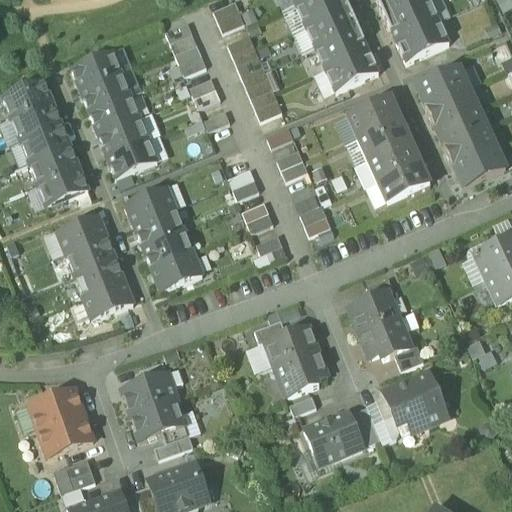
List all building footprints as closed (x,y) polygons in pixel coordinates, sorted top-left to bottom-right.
[(274,0),(282,17),(295,11),(289,0),(274,0)] [(289,0),(295,11),(318,0),(289,0)] [(318,0),(295,11),(305,33),(348,13),(343,1),(342,1),(342,0),(318,0)] [(429,6),(425,0),(383,0),(375,4),(385,26),(429,6)] [(440,0),(429,6),(439,28),(450,22),(440,0)] [(511,13),(511,7),(508,0),(499,0),(494,3),(502,19),(511,13)] [(439,28),(429,6),(385,26),(391,38),(396,48),(439,28)] [(213,17),(217,28),(239,19),(235,8),(213,17)] [(282,17),(291,39),(305,33),(295,11),(282,17)] [(252,13),(241,18),(246,30),(257,26),(252,13)] [(305,33),(315,55),(358,35),(348,13),(305,33)] [(244,30),(239,19),(217,28),(222,39),(244,30)] [(449,50),(439,28),(396,48),(398,53),(403,64),(406,70),(449,50)] [(165,39),(170,50),(192,40),(187,29),(165,39)] [(315,55),(305,33),(291,39),(301,61),(315,55)] [(315,55),(324,76),(368,57),(364,47),(358,35),(315,55)] [(170,50),(175,61),(197,51),(192,40),(170,50)] [(227,50),(231,61),(253,52),(249,41),(227,50)] [(175,61),(179,72),(201,62),(197,51),(175,61)] [(231,61),(236,72),(258,63),(255,56),(253,52),(231,61)] [(112,58),(121,80),(132,75),(123,53),(112,58)] [(371,63),(368,57),(324,76),(335,99),(378,79),(376,73),(371,62),(371,63)] [(71,74),(80,97),(121,80),(112,58),(71,74)] [(179,72),(184,83),(206,73),(201,62),(179,72)] [(236,72),(241,83),(263,74),(258,63),(236,72)] [(473,71),(460,77),(468,95),(482,89),(473,71)] [(241,83),(245,95),(268,85),(264,78),(263,74),(241,83)] [(141,97),(132,75),(121,80),(130,102),(141,97)] [(416,94),(425,115),(468,95),(460,77),(459,75),(416,94)] [(323,104),(335,99),(324,76),(313,81),(323,104)] [(130,102),(121,80),(80,97),(89,119),(130,102)] [(189,94),(193,105),(215,95),(211,84),(189,94)] [(1,102),(11,124),(51,108),(42,85),(1,102)] [(245,95),(250,106),(272,96),(268,85),(245,95)] [(215,95),(193,105),(198,115),(220,106),(215,95)] [(425,115),(435,135),(477,115),(468,95),(425,115)] [(250,106),(255,117),(277,107),(274,100),(272,96),(250,106)] [(139,124),(130,102),(89,119),(98,141),(139,124)] [(347,122),(357,144),(400,125),(389,103),(347,122)] [(282,118),(277,107),(255,117),(260,128),(282,118)] [(11,124),(20,147),(60,130),(51,108),(11,124)] [(487,135),(477,115),(435,135),(444,155),(487,135)] [(203,127),(207,138),(229,129),(225,118),(203,127)] [(152,119),(139,124),(148,147),(159,142),(161,141),(152,119)] [(345,150),(346,149),(357,144),(347,122),(334,127),(345,150)] [(20,147),(11,124),(0,128),(0,133),(8,152),(9,151),(20,147)] [(148,147),(139,124),(98,141),(107,163),(148,147)] [(357,144),(367,166),(410,147),(400,125),(357,144)] [(201,126),(184,133),(188,143),(205,135),(201,126)] [(20,147),(29,169),(69,152),(60,130),(20,147)] [(266,144),(271,155),(293,146),(289,135),(266,144)] [(496,155),(487,135),(444,155),(453,174),(496,155)] [(148,147),(157,169),(168,164),(159,142),(148,147)] [(356,171),(367,166),(357,144),(346,149),(356,171)] [(20,147),(9,151),(17,173),(29,169),(20,147)] [(157,169),(148,147),(107,163),(116,185),(131,179),(157,169)] [(367,166),(377,188),(420,169),(410,147),(367,166)] [(29,169),(38,191),(79,175),(69,152),(29,169)] [(496,155),(453,174),(462,195),(505,175),(496,155)] [(276,166),(281,177),(303,167),(298,157),(276,166)] [(364,194),(365,194),(377,188),(367,166),(356,171),(354,172),(364,194)] [(281,177),(285,188),(307,178),(303,167),(281,177)] [(430,192),(420,169),(377,188),(388,211),(430,192)] [(87,197),(79,175),(38,191),(47,213),(76,201),(87,197)] [(249,176),(228,185),(232,196),(254,186),(249,176)] [(131,179),(116,185),(120,195),(135,189),(131,179)] [(232,196),(236,207),(259,197),(254,186),(232,196)] [(375,216),(388,211),(377,188),(365,194),(375,216)] [(177,189),(166,193),(175,216),(186,211),(177,189)] [(321,211),(322,213),(332,209),(324,190),(314,194),(321,211)] [(47,213),(38,191),(27,196),(36,218),(47,213)] [(125,210),(134,232),(175,216),(166,193),(125,210)] [(76,201),(80,211),(91,206),(87,197),(76,201)] [(294,210),(299,221),(319,212),(315,201),(294,210)] [(242,218),(247,229),(268,220),(264,209),(242,218)] [(299,221),(304,232),(326,223),(322,213),(321,211),(319,212),(299,221)] [(184,238),(175,216),(134,232),(143,254),(184,238)] [(246,229),(251,240),(273,231),(268,220),(247,229),(246,229)] [(57,239),(65,260),(106,244),(98,222),(56,238),(57,239)] [(331,233),(326,223),(304,232),(309,243),(331,233)] [(497,241),(500,248),(511,242),(511,234),(508,225),(493,231),(497,241)] [(193,260),(184,238),(143,254),(152,277),(193,260)] [(52,265),(65,260),(57,239),(44,244),(52,265)] [(500,248),(497,241),(471,253),(468,255),(467,259),(467,262),(468,266),(461,269),(472,291),(486,285),(474,260),(500,248)] [(256,251),(260,261),(282,253),(278,242),(256,251)] [(474,260),(486,285),(511,272),(511,242),(500,248),(474,260)] [(65,260),(74,282),(115,266),(106,244),(65,260)] [(282,253),(260,261),(253,264),(257,276),(287,264),(282,253)] [(427,257),(434,274),(445,269),(439,253),(427,257)] [(202,282),(193,260),(152,277),(161,299),(202,282)] [(423,262),(409,267),(415,281),(429,275),(423,262)] [(74,282),(83,305),(124,288),(115,266),(74,282)] [(496,308),(497,310),(511,303),(511,272),(486,285),(496,308)] [(366,294),(370,304),(387,298),(393,295),(388,284),(366,294)] [(486,285),(472,291),(482,315),(496,308),(486,285)] [(133,311),(124,288),(83,305),(85,308),(91,323),(92,327),(133,311)] [(348,314),(359,339),(397,324),(387,298),(370,304),(348,314)] [(91,323),(85,308),(70,313),(76,329),(91,323)] [(280,327),(281,329),(300,322),(296,312),(277,320),(280,327)] [(267,321),(271,330),(280,327),(277,320),(276,318),(267,321)] [(410,355),(397,324),(359,339),(369,365),(381,360),(383,366),(394,361),(410,355)] [(254,337),(259,351),(264,349),(264,348),(285,340),(281,329),(280,327),(254,337)] [(273,373),(276,372),(318,356),(309,331),(285,340),(264,348),(264,349),(273,373)] [(480,343),(475,331),(462,336),(467,348),(480,343)] [(442,340),(442,354),(456,354),(456,340),(442,340)] [(479,346),(466,352),(472,364),(485,358),(479,346)] [(394,361),(401,378),(423,369),(416,352),(410,355),(394,361)] [(328,382),(318,356),(276,372),(288,403),(319,392),(317,386),(328,382)] [(139,377),(143,389),(167,380),(163,368),(139,377)] [(121,396),(131,423),(176,407),(171,393),(183,389),(178,376),(167,380),(143,389),(121,396)] [(385,402),(386,404),(386,406),(393,422),(402,443),(446,424),(428,380),(389,396),(387,396),(385,399),(385,402)] [(37,435),(48,463),(93,447),(74,395),(29,412),(37,435)] [(289,411),(294,422),(316,413),(311,402),(289,411)] [(365,412),(366,414),(373,430),(393,422),(386,406),(386,404),(365,412)] [(181,420),(176,407),(131,423),(140,447),(161,439),(185,431),(181,420)] [(23,440),(37,435),(29,412),(15,417),(23,440)] [(363,454),(380,447),(373,430),(366,414),(349,421),(363,454)] [(192,416),(181,420),(185,431),(189,442),(200,438),(192,416)] [(313,458),(319,473),(325,470),(363,454),(349,421),(349,419),(323,430),(322,428),(303,436),(313,458)] [(393,422),(373,430),(380,447),(381,451),(402,443),(393,422)] [(494,428),(488,426),(484,427),(480,431),(480,437),(483,442),(488,443),(493,442),(496,439),(497,433),(494,428)] [(161,439),(165,450),(189,442),(185,431),(161,439)] [(193,454),(189,442),(165,450),(154,454),(158,466),(193,454)] [(230,448),(229,447),(224,458),(239,464),(244,453),(242,452),(244,448),(233,443),(230,448)] [(319,473),(313,458),(298,464),(307,487),(328,478),(325,470),(319,473)] [(53,478),(61,500),(80,493),(95,488),(87,466),(53,478)] [(395,483),(388,468),(377,472),(383,487),(395,483)] [(151,492),(157,511),(195,511),(207,508),(194,470),(149,486),(151,492)] [(493,486),(496,495),(506,491),(503,482),(493,486)] [(134,498),(139,511),(157,511),(151,492),(134,498)] [(80,493),(61,500),(65,511),(85,505),(80,493)] [(126,511),(123,502),(121,497),(78,511),(126,511)] [(123,502),(126,511),(139,511),(134,498),(123,502)]
